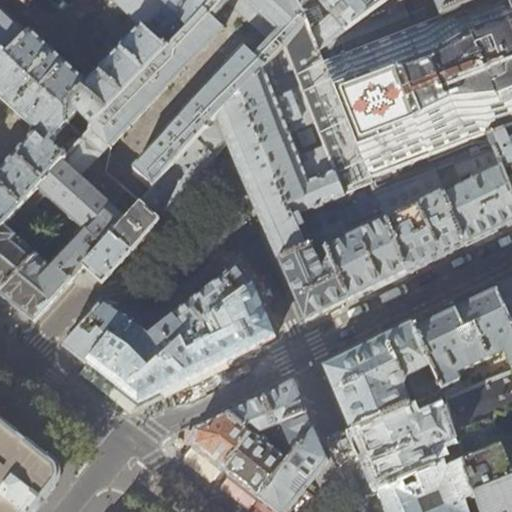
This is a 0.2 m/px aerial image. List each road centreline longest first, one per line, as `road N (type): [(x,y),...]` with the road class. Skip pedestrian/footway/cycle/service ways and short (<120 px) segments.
road 1 (residential): [(300,350),(273,281),(238,231),(210,239),(151,289),(82,297),(25,361)]
road 2 (residential): [(300,350),(511,250)]
road 3 (residential): [(120,436),(151,429),(300,350)]
road 4 (residential): [(120,436),(217,511)]
road 5 (residential): [(25,361),(120,436)]
